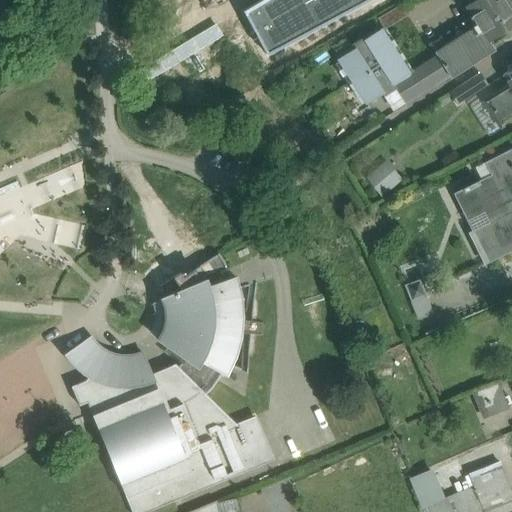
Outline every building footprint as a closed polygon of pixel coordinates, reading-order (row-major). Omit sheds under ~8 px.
[(262,0),(243,12),(267,56),(370,0),(262,0)] [(468,33),(435,54),(437,56),(449,76),(451,78),(489,53),(484,45),(511,27),(511,10),(505,0),(475,0),(467,6),(473,16),(462,23),(468,33)] [(381,41),(376,33),(353,47),(354,50),(338,60),(366,103),(393,86),(392,84),(408,73),(386,38),(381,41)] [(408,73),(392,84),(393,86),(405,104),(449,76),(437,56),(408,73)] [(511,64),(509,67),(507,72),(503,75),(511,88),(488,102),(493,110),(493,111),(494,113),(495,113),(502,123),(511,116),(511,64)] [(480,73),(450,93),(457,105),(488,85),(480,73)] [(511,148),(484,163),(490,175),(462,189),(471,206),(484,199),(496,222),(472,233),(487,262),(511,249),(511,148)] [(396,183),(382,166),(367,179),(381,196),(396,183)] [(218,254),(186,275),(190,281),(192,286),(162,299),(166,313),(165,327),(158,340),(185,359),(182,363),(177,368),(204,395),(212,388),(222,373),(225,376),(234,356),(240,337),(242,318),(240,298),(235,277),(231,279),(224,263),(218,254)] [(405,284),(417,318),(433,312),(421,279),(405,284)] [(152,375),(142,353),(137,355),(127,356),(118,356),(113,355),(102,350),(100,348),(93,340),(91,338),(65,355),(74,366),(83,374),(88,377),(86,381),(71,387),(79,406),(87,403),(93,418),(131,511),(148,511),(273,461),(256,416),(236,425),(204,395),(177,368),(174,365),(152,375)] [(479,416),(508,407),(501,384),(472,394),(479,416)] [(511,511),(511,495),(499,462),(468,474),(473,487),(440,501),(435,487),(416,495),(422,511),(511,511)] [(218,511),(216,501),(189,511),(218,511)]
